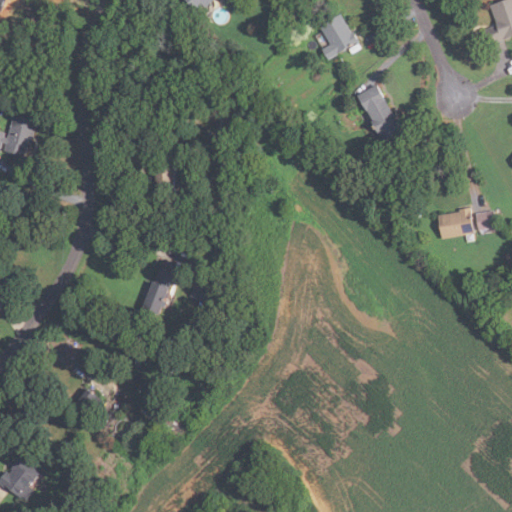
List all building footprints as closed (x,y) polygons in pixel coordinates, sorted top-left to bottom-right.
[(8,0),(4,10),(0,8),(0,0),(8,0)] [(210,0),(204,6),(201,3),(195,9),(187,0),(210,0)] [(490,45),(484,29),(497,25),(490,5),(505,0),(511,0),(511,36),(509,37),(509,39),(490,45)] [(328,58),(321,48),(330,43),(320,25),(340,13),(351,31),(352,30),(358,40),(328,58)] [(385,144),(357,94),(376,83),(395,117),(399,114),(408,131),(385,144)] [(24,155),(5,151),(7,144),(2,143),(1,147),(0,146),(0,130),(4,132),(4,135),(8,136),(13,113),(34,118),(32,127),(35,128),(30,146),(26,145),(24,155)] [(150,190),(150,165),(175,165),(175,190),(150,190)] [(441,238),(437,214),(459,210),(458,208),(470,206),(474,232),(441,238)] [(478,229),(475,212),(494,209),(497,226),(478,229)] [(158,313),(139,305),(149,279),(153,281),(159,266),(174,272),(158,313)] [(208,303),(191,298),(196,281),(213,287),(208,303)] [(92,415),(85,409),(82,414),(72,407),(86,388),(103,400),(92,415)] [(150,431),(157,438),(149,447),(141,440),(150,431)] [(25,499),(21,495),(19,497),(9,488),(8,490),(0,484),(0,476),(5,470),(9,473),(12,469),(10,467),(20,456),(39,471),(28,485),(33,489),(25,499)]
